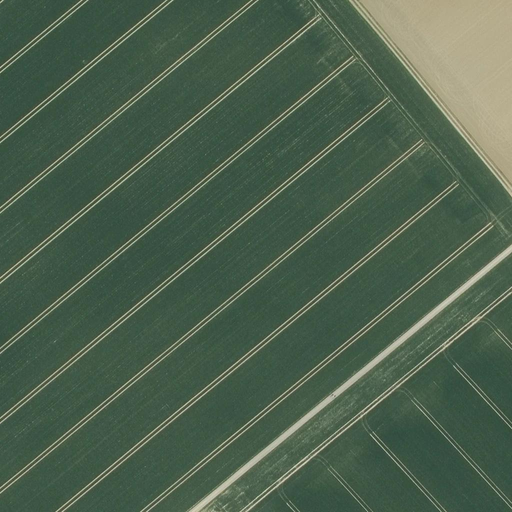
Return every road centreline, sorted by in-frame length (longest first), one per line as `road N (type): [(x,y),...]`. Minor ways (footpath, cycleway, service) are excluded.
road 1 (track): [(511,247),(193,511)]
road 2 (track): [(511,194),(350,0)]
